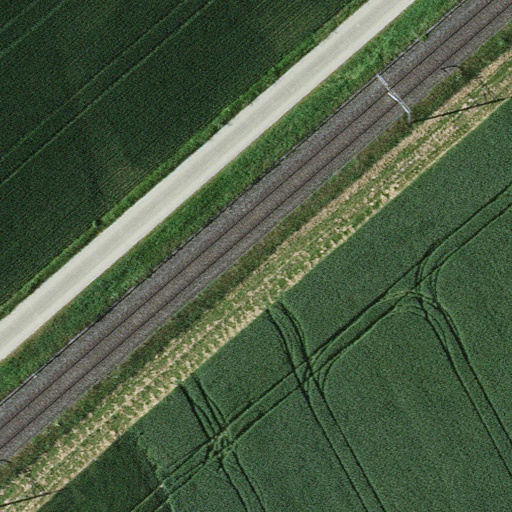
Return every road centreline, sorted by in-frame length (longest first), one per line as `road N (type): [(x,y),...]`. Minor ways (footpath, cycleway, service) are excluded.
road 1 (track): [(511,106),(51,511)]
road 2 (track): [(398,0),(0,347)]
